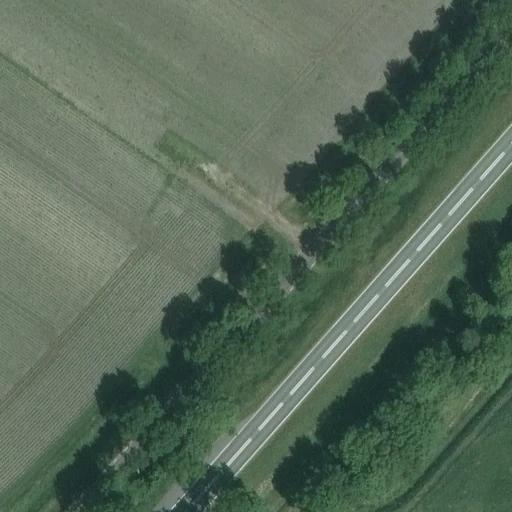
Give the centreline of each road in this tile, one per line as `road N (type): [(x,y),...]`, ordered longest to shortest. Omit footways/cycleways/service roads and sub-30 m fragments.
road 1 (unclassified): [(73,511),(262,312),(511,26)]
road 2 (trunk): [(184,511),(511,141)]
